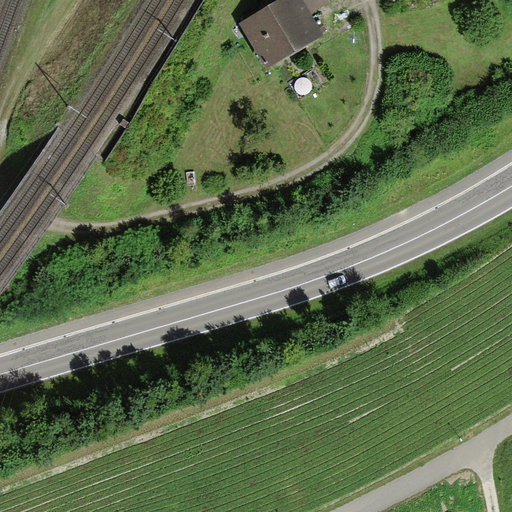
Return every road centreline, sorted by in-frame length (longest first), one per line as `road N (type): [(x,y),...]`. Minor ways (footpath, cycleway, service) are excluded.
road 1 (secondary): [(0,374),(332,273),(511,186)]
road 2 (track): [(0,180),(28,211),(86,229),(150,220),(294,178),(349,138),(369,105),(377,56),(373,0)]
road 3 (unclassified): [(511,426),(358,511)]
road 4 (track): [(66,0),(14,88),(0,133)]
